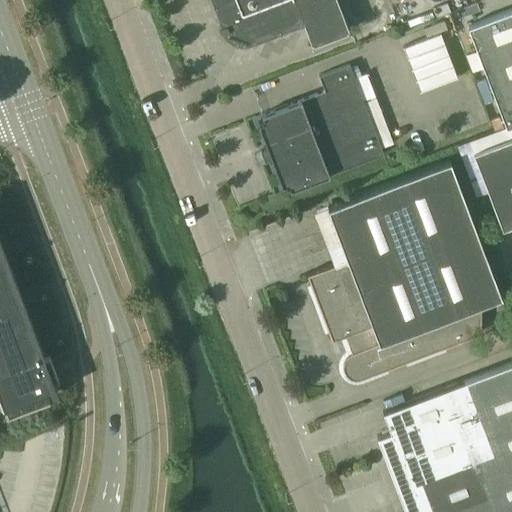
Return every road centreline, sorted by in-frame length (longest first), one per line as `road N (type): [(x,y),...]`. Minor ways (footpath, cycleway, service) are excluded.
road 1 (unclassified): [(320,511),(123,0)]
road 2 (tertiary): [(139,511),(146,443),(128,349),(92,276)]
road 3 (tertiary): [(92,276),(116,407),(105,511)]
road 4 (tertiary): [(92,276),(28,107)]
